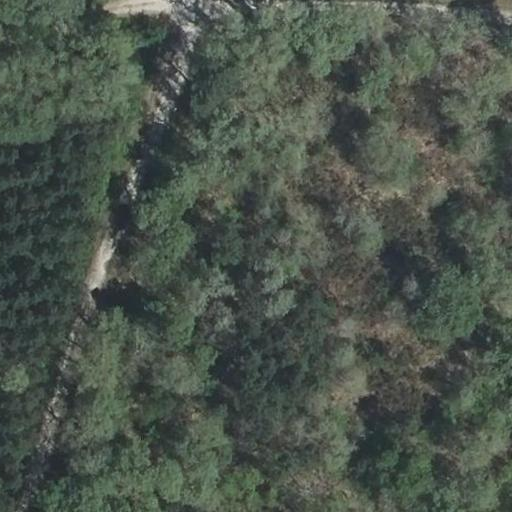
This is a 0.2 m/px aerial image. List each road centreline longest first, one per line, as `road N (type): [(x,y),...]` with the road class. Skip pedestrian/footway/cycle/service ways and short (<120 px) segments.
road 1 (track): [(230,0),(109,301),(44,511)]
road 2 (track): [(181,0),(0,39)]
